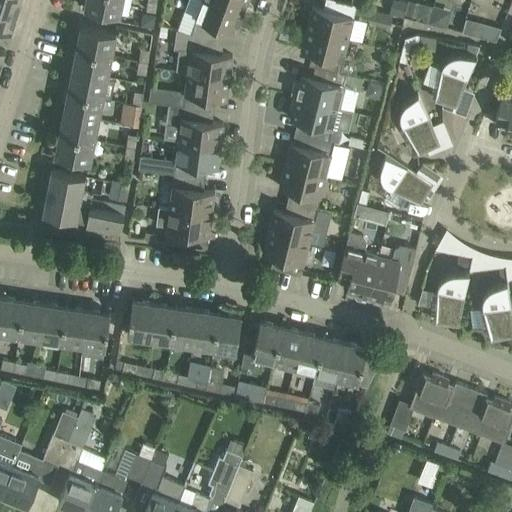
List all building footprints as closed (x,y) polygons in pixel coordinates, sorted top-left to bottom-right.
[(0,0),(0,8),(16,13),(20,0),(0,0)] [(122,0),(85,0),(84,8),(119,15),(122,0)] [(156,11),(157,0),(147,0),(147,10),(156,11)] [(202,0),(197,16),(193,33),(217,39),(221,27),(235,33),(243,11),(213,0),(202,0)] [(213,0),(243,11),(247,0),(213,0)] [(330,0),(328,10),(312,6),(307,28),(348,38),(354,13),(362,15),(361,17),(380,22),(383,12),(356,5),(356,4),(339,0),(330,0)] [(418,17),(421,3),(409,0),(408,0),(405,14),(418,17)] [(16,13),(0,8),(0,29),(10,33),(16,13)] [(463,33),(499,37),(501,23),(465,18),(463,33)] [(81,25),(76,47),(111,54),(115,32),(81,25)] [(160,26),(159,36),(166,36),(167,27),(160,26)] [(314,65),(320,66),(339,71),(348,38),(307,28),(301,49),(317,53),(314,65)] [(186,70),(229,76),(232,54),(215,52),(217,39),(193,33),(176,29),(173,49),(178,49),(176,69),(186,70)] [(403,43),(410,45),(411,42),(418,40),(417,42),(422,43),(421,47),(434,50),(437,37),(418,34),(419,33),(417,33),(405,37),(403,43)] [(399,60),(406,61),(410,45),(403,43),(399,60)] [(450,103),(457,106),(479,45),(467,44),(461,52),(453,53),(446,58),(442,64),(440,69),(437,85),(435,97),(450,103)] [(76,47),(72,69),(106,75),(111,54),(76,47)] [(140,48),(139,60),(148,61),(150,49),(140,48)] [(148,61),(139,60),(137,73),(146,74),(148,61)] [(301,74),(295,95),(337,105),(342,86),(359,91),(362,77),(339,71),(320,66),(317,78),(301,74)] [(72,69),(68,90),(102,97),(106,75),(72,69)] [(149,100),(166,102),(209,108),(210,97),(226,99),(229,76),(186,70),(184,90),(160,87),(159,92),(151,91),(149,100)] [(132,104),(141,105),(144,83),(133,81),(132,91),(133,91),(132,104)] [(68,90),(63,111),(98,118),(102,97),(68,90)] [(403,126),(411,141),(418,151),(433,145),(440,142),(418,90),(407,99),(402,106),(400,115),(401,122),(403,126)] [(504,129),(511,131),(511,96),(501,94),(495,118),(506,121),(504,129)] [(303,133),(308,135),(328,138),(337,105),(295,95),(290,117),(306,121),(303,133)] [(220,144),(223,122),(207,120),(209,108),(166,102),(166,103),(168,104),(165,122),(179,124),(178,138),(220,144)] [(141,105),(132,104),(122,103),(120,122),(139,125),(141,105)] [(63,111),(59,133),(93,140),(98,118),(63,111)] [(93,140),(59,133),(55,154),(89,161),(93,140)] [(126,134),(125,146),(134,147),(135,135),(126,134)] [(290,142),(284,163),(325,174),(334,140),(328,138),(308,135),(305,146),(290,142)] [(178,138),(173,173),(200,176),(201,165),(217,167),(220,144),(178,138)] [(134,147),(125,146),(123,158),(132,159),(134,147)] [(392,189),(408,196),(419,201),(428,187),(428,188),(432,182),(385,150),(381,165),(380,173),(384,181),(388,187),(392,189)] [(169,170),(170,157),(141,156),(140,169),(169,170)] [(294,189),(292,201),(317,207),(325,174),(284,163),(279,185),(294,189)] [(42,212),(77,219),(77,216),(86,218),(90,198),(92,189),(83,188),(86,175),(51,168),(42,212)] [(173,173),(169,207),(211,213),(214,191),(198,188),(200,176),(173,173)] [(113,179),(110,196),(126,200),(130,182),(113,179)] [(361,188),(358,201),(366,203),(369,190),(361,188)] [(90,198),(86,218),(84,227),(119,234),(125,205),(90,198)] [(273,209),(267,230),(308,240),(315,216),(330,217),(331,212),(317,208),(317,207),(292,201),(289,213),(273,209)] [(369,205),(357,202),(353,214),(361,217),(367,213),(369,205)] [(211,213),(169,207),(169,208),(158,206),(155,224),(167,226),(165,242),(207,247),(207,246),(191,244),(192,233),(208,235),(211,213)] [(308,240),(267,230),(262,252),(277,256),(275,268),(300,274),(308,240)] [(366,295),(368,295),(378,254),(363,250),(366,241),(363,235),(349,231),(338,271),(350,274),(346,290),(355,292),(355,295),(356,297),(363,299),(366,297),(366,295)] [(442,235),(435,248),(445,250),(448,238),(442,235)] [(378,254),(368,295),(390,301),(394,285),(405,288),(415,248),(396,243),(392,257),(378,254)] [(477,256),(471,255),(468,269),(469,269),(479,268),(477,256)] [(435,319),(451,322),(451,323),(458,324),(469,269),(468,269),(455,270),(451,271),(449,271),(446,273),(445,274),(443,275),(442,277),(441,278),(440,279),(439,281),(438,283),(437,289),(435,319)] [(507,335),(511,334),(511,319),(507,279),(507,278),(506,279),(492,285),(490,286),(487,289),(486,290),(485,291),(483,294),(483,296),(482,298),(482,300),(482,301),(482,303),(482,305),(482,308),(490,337),(507,335)] [(0,310),(0,331),(18,334),(24,299),(2,296),(0,310)] [(18,334),(40,337),(45,302),(24,299),(18,334)] [(40,337),(61,340),(66,305),(45,302),(40,337)] [(129,333),(151,336),(155,305),(132,302),(129,333)] [(61,340),(83,343),(88,308),(66,305),(61,340)] [(151,336),(172,338),(176,307),(155,305),(151,336)] [(172,338),(193,341),(197,310),(176,307),(172,338)] [(88,308),(83,343),(105,347),(110,312),(88,308)] [(193,341),(215,343),(218,312),(197,310),(193,341)] [(218,312),(215,343),(237,346),(241,314),(218,312)] [(251,354),(273,360),(281,325),(260,319),(251,354)] [(273,360),(294,365),(302,330),(281,325),(273,360)] [(294,365),(315,370),(324,336),(302,330),(294,365)] [(315,370),(336,375),(345,341),(324,336),(315,370)] [(345,341),(336,375),(358,381),(366,346),(345,341)] [(14,361),(2,358),(0,367),(12,370),(14,361)] [(116,358),(115,367),(122,369),(134,372),(147,374),(148,365),(136,363),(124,360),(116,358)] [(25,372),(27,363),(14,361),(12,370),(25,372)] [(148,365),(147,374),(152,376),(164,378),(166,370),(154,367),(148,365)] [(57,370),(45,367),(43,376),(55,379),(57,370)] [(189,368),(186,383),(206,388),(208,379),(209,373),(189,368)] [(67,381),(69,372),(57,370),(55,379),(67,381)] [(166,370),(164,378),(176,381),(178,372),(166,370)] [(409,405),(433,414),(447,377),(432,371),(430,375),(422,371),(409,405)] [(100,379),(88,376),(87,385),(98,388),(100,379)] [(433,414),(456,424),(471,386),(455,380),(454,383),(447,381),(448,377),(447,377),(433,414)] [(2,378),(0,383),(0,403),(8,407),(17,383),(2,378)] [(208,379),(206,388),(217,390),(219,391),(233,394),(235,385),(220,382),(208,379)] [(456,424),(480,433),(493,398),(492,398),(485,396),(487,392),(471,386),(456,424)] [(262,401),(264,392),(253,389),(251,398),(262,401)] [(275,403),(277,394),(264,392),(262,401),(275,403)] [(493,398),(480,433),(503,441),(511,419),(511,405),(509,404),(510,401),(494,394),(492,398),(493,398)] [(307,401),(294,398),(292,407),(305,410),(307,401)] [(318,403),(307,401),(305,410),(316,412),(318,403)] [(336,417),(348,420),(350,411),(338,408),(336,417)] [(0,492),(2,493),(14,463),(19,450),(22,441),(0,432),(0,421),(1,418),(0,417),(0,492)] [(386,431),(401,437),(404,429),(389,424),(386,431)] [(52,433),(43,455),(46,457),(58,461),(67,440),(67,439),(56,434),(52,433)] [(224,499),(238,464),(245,446),(230,439),(223,457),(219,455),(208,483),(212,484),(209,493),(224,499)] [(58,461),(58,462),(74,468),(83,446),(67,440),(58,461)] [(397,441),(374,496),(393,503),(416,448),(397,441)] [(448,445),(437,441),(433,450),(445,454),(448,445)] [(460,449),(448,445),(445,454),(457,458),(460,449)] [(151,458),(142,481),(154,486),(143,511),(173,511),(178,500),(185,483),(162,475),(166,464),(165,463),(169,453),(155,448),(151,458)] [(3,494),(1,498),(14,504),(16,499),(27,503),(37,477),(38,477),(44,460),(42,459),(19,450),(2,493),(3,494)] [(142,481),(151,458),(135,452),(126,475),(142,481)] [(487,470),(501,475),(504,466),(490,460),(487,470)] [(58,501),(84,511),(101,468),(85,462),(80,475),(70,471),(58,501)] [(255,470),(238,464),(224,499),(239,505),(255,470)] [(511,468),(504,466),(501,475),(511,479),(511,468)] [(101,468),(84,511),(85,511),(113,511),(127,479),(101,468)] [(179,500),(173,511),(203,511),(209,497),(195,492),(190,505),(179,500)] [(308,511),(313,500),(298,494),(290,511),(308,511)]
